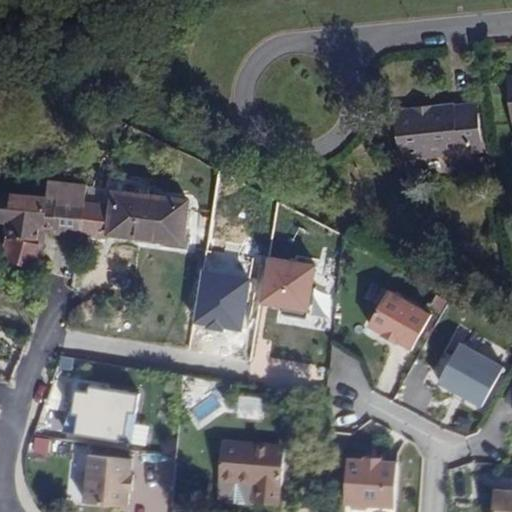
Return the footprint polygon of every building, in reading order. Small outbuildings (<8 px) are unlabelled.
[(475,105),(395,114),(400,154),(392,155),(395,175),(403,174),(401,160),(480,151),(475,105)] [(60,202),(62,182),(50,181),(48,201),(60,202)] [(81,232),(87,203),(88,184),(62,182),(60,202),(48,201),(28,200),(26,225),(44,228),(81,232)] [(113,207),(87,203),(81,232),(81,235),(104,239),(106,227),(110,228),(129,231),(129,235),(183,244),(189,201),(116,189),(113,207)] [(0,196),(0,221),(11,223),(26,225),(28,200),(0,196)] [(11,223),(3,259),(35,268),(44,228),(26,225),(11,223)] [(316,260),(265,256),(261,306),(311,310),(316,260)] [(252,278),(206,269),(196,321),(242,330),(252,278)] [(432,307),(387,285),(364,330),(413,353),(432,307)] [(511,402),(511,367),(453,338),(433,378),(506,414),(511,402)] [(134,423),(139,393),(75,383),(67,432),(145,444),(148,425),(134,423)] [(193,405),(196,416),(218,410),(215,398),(193,405)] [(257,443),(224,440),(220,479),(255,482),(253,502),(279,504),(281,485),(283,486),(287,453),(256,450),(257,443)] [(134,457),(87,452),(81,504),(128,509),(134,457)] [(147,456),(143,487),(162,490),(167,459),(147,456)] [(394,460),(346,459),(345,511),(394,511),(394,460)] [(511,511),(511,486),(491,486),(490,511),(511,511)]
